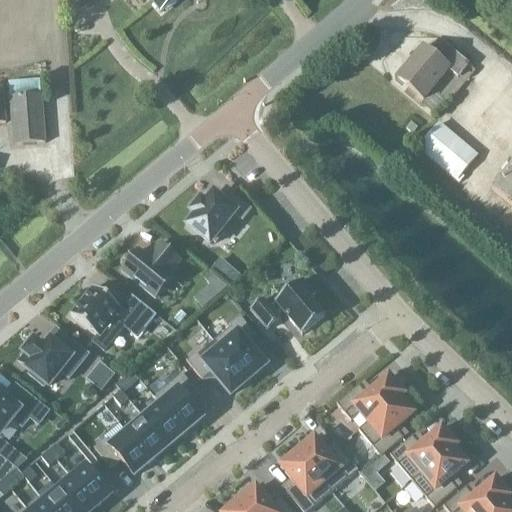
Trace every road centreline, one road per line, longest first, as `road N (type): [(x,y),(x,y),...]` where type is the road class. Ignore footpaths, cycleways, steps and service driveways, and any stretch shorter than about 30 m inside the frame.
road 1 (residential): [(0,305),(230,113)]
road 2 (residential): [(403,323),(177,511)]
road 3 (residential): [(403,323),(230,113)]
road 4 (residential): [(511,434),(403,323)]
road 5 (unclassified): [(253,93),(358,0)]
